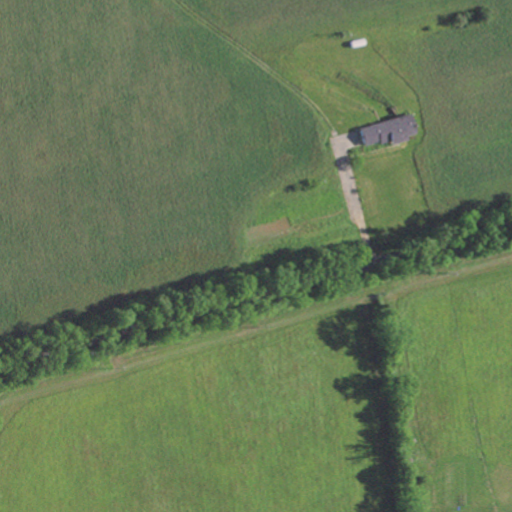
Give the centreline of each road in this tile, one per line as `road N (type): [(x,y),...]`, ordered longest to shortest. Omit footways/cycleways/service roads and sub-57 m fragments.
road 1 (residential): [(0,366),(511,219)]
road 2 (track): [(373,261),(327,120),(179,0)]
